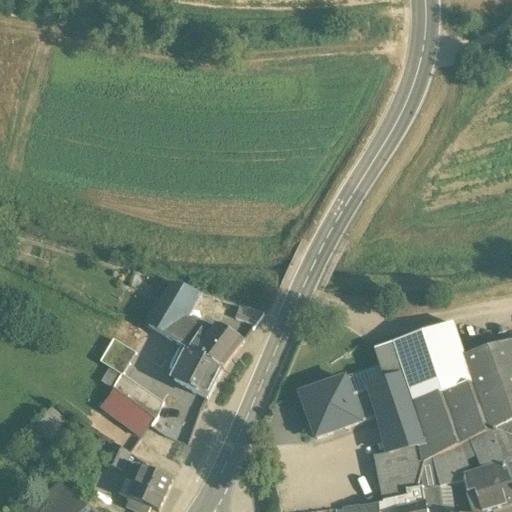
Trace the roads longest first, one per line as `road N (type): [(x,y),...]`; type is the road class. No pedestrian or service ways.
road 1 (secondary): [(198,511),(331,234),(415,86),(427,0)]
road 2 (track): [(0,26),(224,63),(426,43)]
road 3 (track): [(428,16),(214,22),(114,0)]
